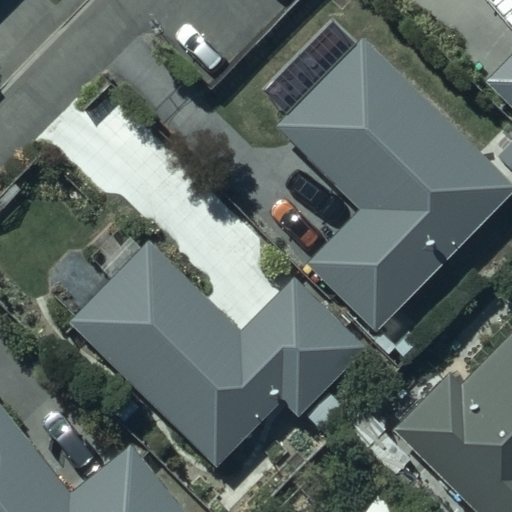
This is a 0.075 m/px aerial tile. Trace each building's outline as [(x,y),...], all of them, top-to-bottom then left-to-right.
[(511,119),(511,14),(459,67),(511,119)] [(362,217),(309,276),(382,340),(511,195),(511,186),(352,44),(270,135),(362,217)] [(240,342),(145,259),(75,339),(218,463),(270,403),(307,435),(381,350),(297,276),(240,342)] [(511,511),(511,343),(463,396),(448,383),(397,439),(477,511),(476,511),(511,511)] [(182,511),(130,451),(67,504),(0,424),(0,511),(182,511)] [(409,511),(381,482),(350,511),(409,511)]
